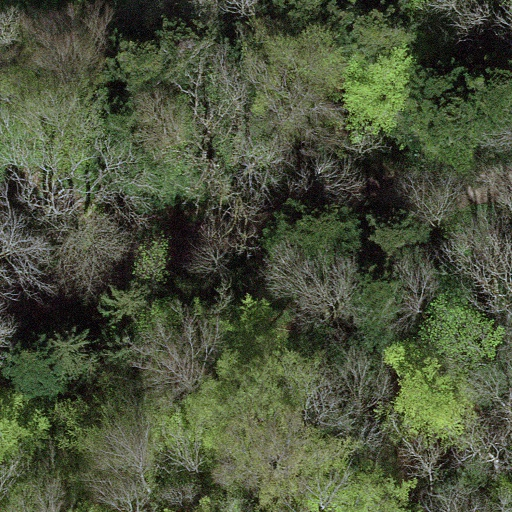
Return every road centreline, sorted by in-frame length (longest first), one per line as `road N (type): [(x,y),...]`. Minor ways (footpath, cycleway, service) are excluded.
road 1 (track): [(511,183),(283,215),(0,309)]
road 2 (track): [(52,511),(428,193)]
